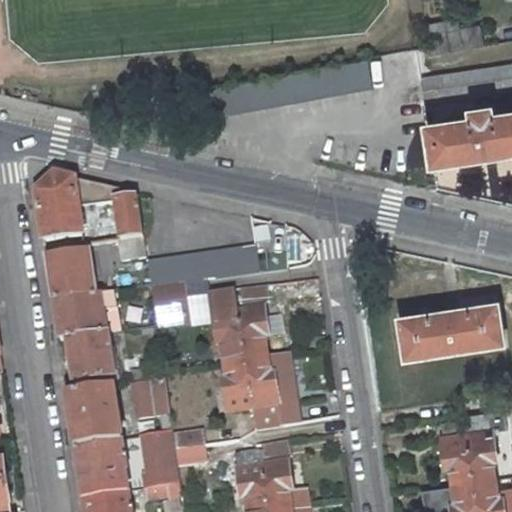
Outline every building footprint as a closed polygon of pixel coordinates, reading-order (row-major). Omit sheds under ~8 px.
[(459,20),(426,26),(426,36),(460,30),(459,20)] [(460,30),(426,36),(428,48),(428,57),(483,47),(479,27),(460,30)] [(213,119),(374,89),(368,61),(208,91),(213,119)] [(511,64),(422,78),(424,88),(426,104),(511,90),(511,64)] [(435,168),(511,156),(511,116),(496,119),(495,111),(474,114),(475,122),(429,129),(435,168)] [(37,194),(46,252),(49,252),(122,241),(122,242),(145,239),(138,194),(56,176),(37,194)] [(257,245),(149,261),(153,289),(184,284),(261,273),(257,245)] [(50,259),(56,303),(95,297),(94,296),(88,253),(50,259)] [(184,284),(153,289),(158,320),(189,315),(184,284)] [(269,286),(241,289),(243,305),(271,302),(269,286)] [(102,295),(94,296),(95,297),(101,335),(109,334),(102,295)] [(212,299),(219,345),(222,345),(225,363),(247,360),(240,312),(237,295),(212,299)] [(95,297),(56,303),(62,341),(69,340),(101,335),(95,297)] [(500,306),(401,321),(407,361),(506,346),(500,306)] [(265,308),(240,312),(247,360),(269,357),(266,338),(269,337),(265,308)] [(190,322),(189,315),(158,320),(159,327),(190,322)] [(101,335),(69,340),(76,384),(116,378),(109,334),(101,335)] [(269,357),(247,360),(254,408),(258,431),(283,427),(275,375),(272,376),(269,357)] [(247,360),(225,363),(228,382),(225,383),(229,412),(254,408),(247,360)] [(177,361),(165,363),(167,373),(179,371),(177,361)] [(133,373),(134,385),(148,383),(146,371),(133,373)] [(148,383),(134,385),(139,420),(162,417),(164,434),(174,432),(167,380),(148,383)] [(69,395),(77,448),(123,441),(115,388),(69,395)] [(457,432),(456,421),(442,423),(444,434),(457,432)] [(179,450),(207,446),(204,430),(176,434),(179,450)] [(493,431),(468,435),(475,484),(497,480),(494,461),(498,461),(493,431)] [(144,476),(146,490),(181,484),(174,432),(164,434),(143,437),(148,475),(144,476)] [(452,474),(454,487),(475,484),(468,435),(443,439),(448,475),(452,474)] [(123,441),(77,448),(84,499),(129,492),(126,474),(128,473),(123,441)] [(290,441),(262,446),(265,461),(292,457),(290,441)] [(0,511),(12,511),(4,455),(0,456),(0,511)] [(264,467),(270,511),(290,511),(292,511),(290,493),(293,492),(289,463),(264,467)] [(270,511),(264,467),(238,470),(244,505),(247,504),(248,511),(270,511)] [(497,480),(475,484),(479,511),(505,511),(504,499),(500,499),(497,480)] [(181,484),(146,490),(148,502),(171,499),(170,497),(183,495),(181,484)] [(452,499),(453,511),(479,511),(475,484),(454,487),(455,498),(452,499)] [(132,511),(129,492),(84,499),(86,511),(132,511)]
